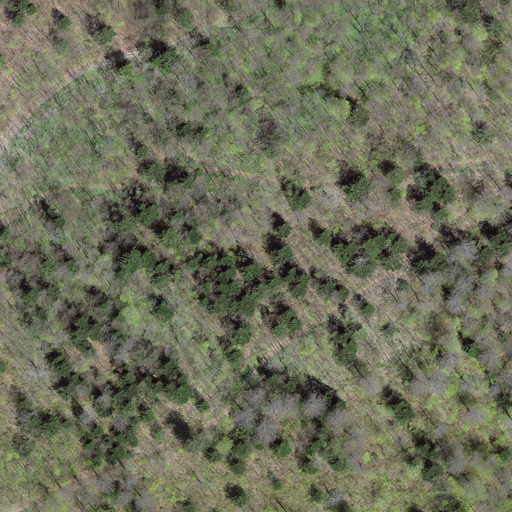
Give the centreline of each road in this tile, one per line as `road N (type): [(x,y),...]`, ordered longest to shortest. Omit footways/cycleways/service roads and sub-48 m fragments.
road 1 (track): [(12,511),(215,422),(262,360),(381,281),(492,189)]
road 2 (track): [(511,157),(307,186),(196,169),(142,189),(61,188),(0,228)]
road 3 (track): [(0,152),(35,104),(77,78),(108,60),(156,52),(258,0)]
